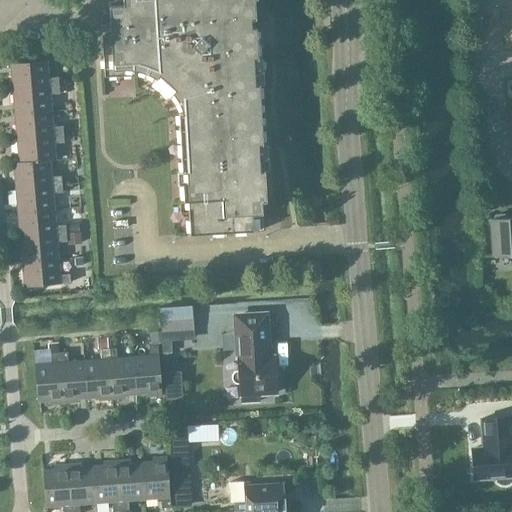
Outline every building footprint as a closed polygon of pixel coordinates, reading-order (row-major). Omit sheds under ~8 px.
[(263,146),(259,84),(263,84),(263,72),(262,71),(262,59),(258,59),(254,0),(122,0),(123,6),(109,7),(110,36),(102,36),(104,77),(135,75),(134,70),(139,71),(143,73),(147,74),(152,76),(156,79),(153,82),(162,89),(168,96),(172,93),(175,97),(176,99),(178,103),(180,107),(181,109),(183,113),(178,114),(182,173),(186,173),(187,184),(182,185),(183,202),(188,202),(190,235),(253,232),(253,230),(263,230),(261,202),(266,202),(264,170),(263,170),(263,172),(260,172),(259,159),(268,158),(268,157),(259,157),(258,144),(261,144),(261,146),(263,146)] [(13,89),(59,85),(58,77),(48,78),(46,61),(10,64),(13,89)] [(15,114),(51,111),(49,94),(59,94),(59,85),(13,89),(15,114)] [(17,138),(63,134),(62,126),(52,127),(51,111),(15,114),(17,138)] [(50,161),(55,161),(54,143),(63,143),(63,134),(17,138),(19,162),(19,163),(50,161)] [(16,188),(62,184),(61,176),(51,177),(50,161),(19,163),(19,162),(13,163),(16,188)] [(18,213),(54,210),(52,193),(62,192),(62,184),(16,188),(18,213)] [(54,210),(18,213),(20,237),(66,233),(65,227),(55,228),(54,210)] [(492,221),(491,221),(493,257),(511,256),(511,219),(508,220),(505,215),(495,216),(492,221)] [(22,262),(58,259),(57,242),(67,241),(66,233),(20,237),(22,262)] [(58,259),(22,262),(24,287),(60,284),(60,283),(70,283),(69,274),(59,275),(58,259)] [(259,393),(277,392),(275,357),(268,358),(266,315),(236,316),(238,360),(237,360),(238,371),(235,372),(232,374),(232,377),(233,381),(235,383),(238,384),(239,394),(240,394),(241,403),(260,401),(259,393)] [(133,357),(136,394),(147,393),(147,396),(161,395),(158,345),(149,346),(150,356),(133,357)] [(136,394),(133,357),(117,358),(116,348),(108,349),(112,399),(125,398),(125,395),(136,394)] [(98,400),(112,399),(108,349),(100,350),(100,360),(84,361),(87,398),(98,397),(98,400)] [(87,398),(84,361),(68,362),(67,352),(59,353),(63,403),(76,402),(76,399),(87,398)] [(49,404),(63,403),(59,353),(51,353),(51,363),(34,365),(37,402),(49,401),(49,404)] [(183,360),(167,360),(167,385),(183,385),(183,360)] [(511,481),(511,476),(511,446),(509,417),(481,419),(483,448),(471,449),(473,479),(497,478),(497,482),(500,484),(504,484),(508,483),(511,481)] [(141,462),(144,499),(161,498),(162,508),(170,507),(166,457),(152,458),(153,461),(141,462)] [(144,499),(141,462),(130,463),(130,460),(117,461),(121,511),(129,511),(128,501),(144,499)] [(113,511),(121,511),(117,461),(103,462),(103,465),(92,466),(95,503),(112,502),(113,511)] [(189,462),(173,463),(174,496),(191,496),(189,462)] [(95,503),(92,466),(81,467),(81,464),(68,465),(71,511),(79,511),(79,504),(95,503)] [(63,511),(71,511),(68,465),(54,466),(54,469),(43,470),(46,507),(63,506),(63,511)] [(298,466),(301,488),(312,487),(309,465),(298,466)] [(244,481),(229,482),(230,502),(234,502),(234,511),(249,511),(285,510),(283,483),(244,485),(244,481)]
